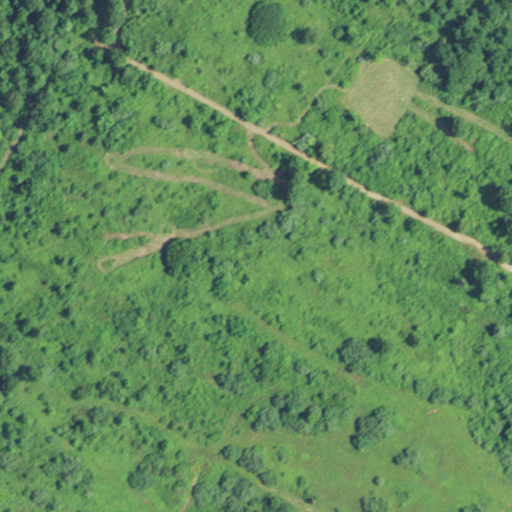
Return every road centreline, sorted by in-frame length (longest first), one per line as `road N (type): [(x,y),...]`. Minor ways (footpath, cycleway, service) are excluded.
road 1 (track): [(511,268),(128,59),(117,45),(117,24)]
road 2 (track): [(0,170),(48,70),(88,35),(117,24)]
